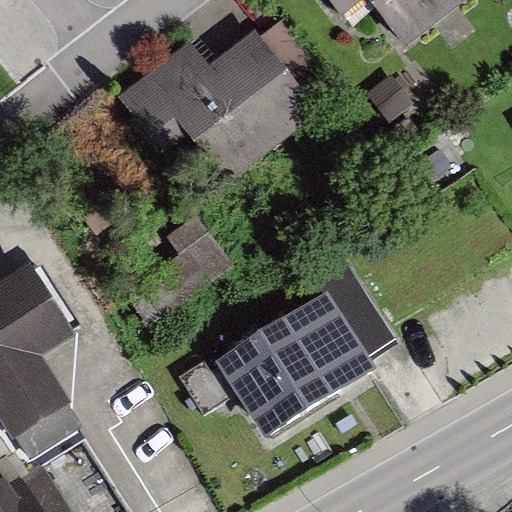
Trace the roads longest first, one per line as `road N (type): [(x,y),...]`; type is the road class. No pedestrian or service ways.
road 1 (residential): [(174,0),(0,137)]
road 2 (tertiary): [(511,426),(361,511)]
